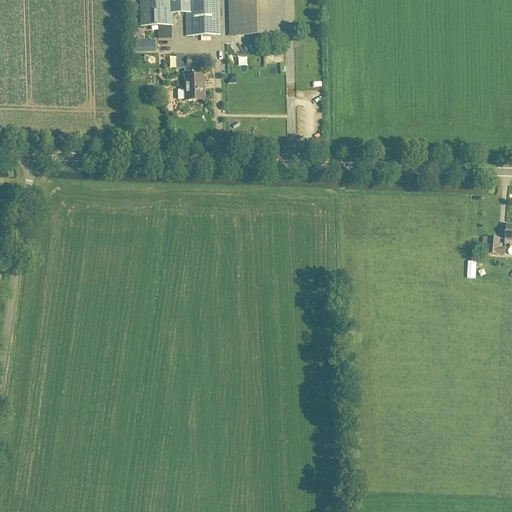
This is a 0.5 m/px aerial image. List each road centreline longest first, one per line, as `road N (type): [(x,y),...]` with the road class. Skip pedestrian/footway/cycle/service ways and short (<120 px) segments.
road 1 (unclassified): [(31,155),(511,172)]
road 2 (unclassified): [(0,363),(31,155)]
